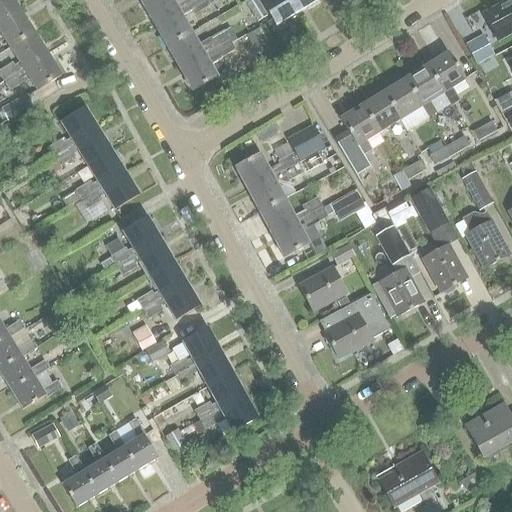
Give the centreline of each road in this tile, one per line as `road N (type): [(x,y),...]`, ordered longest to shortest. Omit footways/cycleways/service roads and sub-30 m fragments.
road 1 (residential): [(321,426),(180,158)]
road 2 (residential): [(180,158),(436,0)]
road 3 (residential): [(321,426),(511,317)]
road 4 (residential): [(180,158),(86,0)]
road 5 (residential): [(190,511),(307,435)]
